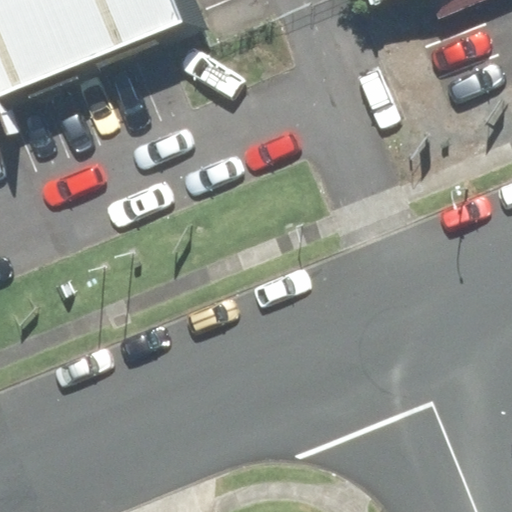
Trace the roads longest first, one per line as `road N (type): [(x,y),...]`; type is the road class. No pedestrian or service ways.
road 1 (unclassified): [(0,474),(406,306)]
road 2 (tertiary): [(483,511),(406,306)]
